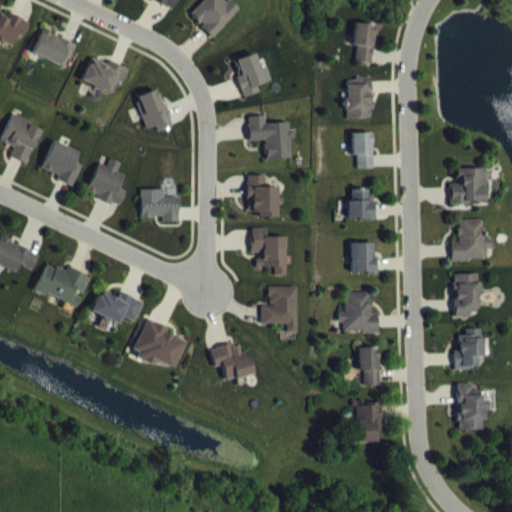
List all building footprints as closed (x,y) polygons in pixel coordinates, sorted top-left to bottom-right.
[(176,0),(140,0),(155,8),(152,13),(173,24),(180,11),(173,7),(176,0)] [(240,23),(230,14),(227,18),(213,5),(190,30),(213,52),(240,23)] [(30,37),(0,25),(0,57),(11,61),(16,49),(24,52),(30,37)] [(358,60),(356,76),(373,78),(377,40),(355,38),(353,60),(358,60)] [(76,59),(43,44),(33,68),(66,83),(76,59)] [(236,74),(241,90),(237,91),(243,112),(259,107),(257,100),(271,96),(266,81),(260,83),(255,68),(236,74)] [(108,79),(91,71),(81,95),(109,107),(114,95),(121,98),(128,83),(109,76),(108,79)] [(347,134),(372,133),(372,92),(348,93),(348,113),(346,113),(347,134)] [(147,144),(156,141),(158,147),(171,142),(157,103),(135,111),(147,144)] [(1,157),(14,162),(10,172),(28,178),(41,142),(11,130),(1,157)] [(291,173),(290,137),(265,138),(265,131),(248,131),(249,155),(264,155),(265,174),(291,173)] [(358,183),(374,183),(373,147),(352,148),(353,170),(358,170),(358,183)] [(41,184),(74,199),(82,180),(74,176),(79,167),(54,156),(41,184)] [(87,208),(121,221),(126,206),(120,203),(125,189),(118,187),(121,177),(110,173),(107,181),(98,177),(87,208)] [(487,217),(486,183),(460,183),(460,198),(451,198),(451,218),(487,217)] [(278,231),(277,218),(283,218),(283,208),(277,208),(277,201),(265,201),(265,190),(247,190),(247,213),(249,213),(249,225),(258,225),(258,232),(278,231)] [(348,215),(349,233),(374,233),(374,203),(352,204),(352,214),(348,215)] [(178,237),(179,212),(164,212),(164,204),(141,204),(141,232),(162,233),(162,237),(178,237)] [(452,275),(487,274),(487,264),(492,264),(492,253),(484,253),(483,234),(458,235),(459,256),(452,257),(452,275)] [(286,290),(286,251),(267,251),(267,243),(252,243),(252,267),(262,267),(262,273),(256,273),(256,282),(275,282),(275,290),(286,290)] [(18,279),(32,285),(39,268),(0,252),(0,280),(15,286),(18,279)] [(352,287),(376,287),(375,257),(352,258),(352,287)] [(35,305),(77,322),(81,310),(82,310),(90,290),(67,282),(65,286),(46,278),(35,305)] [(480,327),(479,288),(455,288),(455,331),(470,331),(470,327),(480,327)] [(297,347),(297,301),(269,302),(269,321),(260,321),(261,339),(287,339),(287,347),(297,347)] [(91,326),(119,339),(122,331),(135,336),(144,317),(119,306),(116,313),(100,306),(91,326)] [(345,347),(379,347),(379,328),(372,328),(371,306),(346,307),(347,327),(339,327),(339,337),(345,337),(345,347)] [(175,383),(187,356),(167,348),(169,343),(148,333),(132,367),(155,377),(156,375),(175,383)] [(454,365),(455,384),(477,383),(477,371),(483,370),(482,343),(465,344),(466,350),(459,350),(460,365),(454,365)] [(213,382),(222,380),(225,395),(252,390),(247,365),(240,367),(238,358),(210,364),(213,382)] [(360,385),(365,385),(365,400),(380,399),(379,362),(359,363),(360,385)] [(484,444),(484,425),(489,425),(489,415),(481,415),(481,404),(473,404),(473,398),(457,398),(457,418),(458,418),(458,444),(484,444)] [(381,418),(357,419),(358,457),(377,457),(377,445),(382,445),(381,418)]
